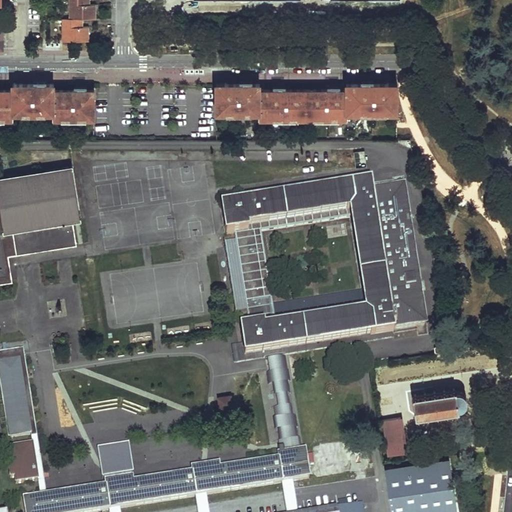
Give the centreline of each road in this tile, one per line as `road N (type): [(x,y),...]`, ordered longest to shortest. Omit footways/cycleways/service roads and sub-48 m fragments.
road 1 (residential): [(124,61),(416,61),(480,141),(511,167)]
road 2 (unknown): [(380,477),(172,511)]
